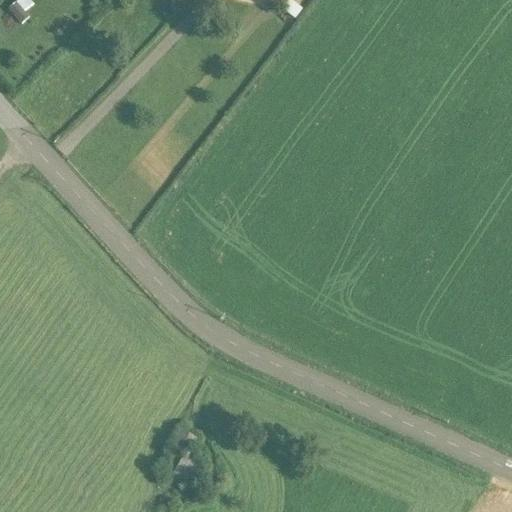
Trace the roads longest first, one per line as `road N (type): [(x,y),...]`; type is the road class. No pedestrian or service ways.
road 1 (tertiary): [(511,469),(215,335),(0,109)]
road 2 (track): [(52,163),(213,0)]
